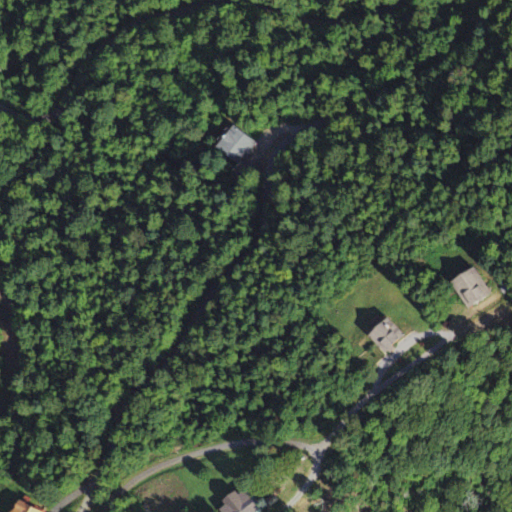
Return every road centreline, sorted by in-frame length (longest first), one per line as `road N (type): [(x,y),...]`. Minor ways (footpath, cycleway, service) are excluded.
road 1 (residential): [(82,511),(129,406),(256,246),(279,147),(453,51),(490,0)]
road 2 (residential): [(0,105),(30,117),(55,112),(87,62),(151,16),(238,2),(338,21),(400,0)]
road 3 (residential): [(452,335),(357,404),(310,478),(276,511)]
